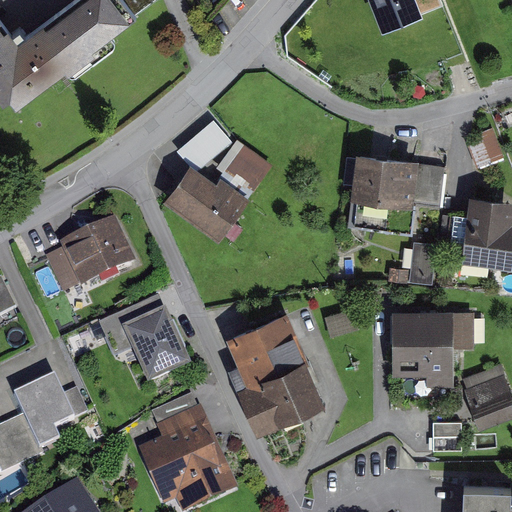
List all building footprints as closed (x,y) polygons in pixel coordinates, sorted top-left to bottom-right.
[(0,10),(0,96),(14,115),(167,0),(166,0),(78,0),(23,41),(0,10)] [(368,0),(373,12),(404,0),(368,0)] [(431,15),(373,34),(387,76),(445,57),(431,15)] [(194,161),(168,198),(223,237),(277,161),(233,131),(212,161),(226,170),(220,179),(194,161)] [(472,138),(478,165),(505,159),(498,131),(472,138)] [(451,162),(360,152),(355,197),(446,206),(451,162)] [(511,198),(474,194),(466,262),(511,267),(511,198)] [(124,219),(50,253),(71,297),(144,263),(124,219)] [(438,283),(442,243),(418,240),(414,280),(438,283)] [(0,318),(21,308),(6,277),(0,279),(0,318)] [(459,308),(398,311),(401,374),(431,372),(432,389),(463,387),(459,308)] [(169,310),(126,330),(152,385),(195,365),(169,310)] [(293,311),(231,337),(271,432),(333,406),(293,311)] [(470,386),(486,426),(511,415),(511,375),(510,371),(470,386)] [(67,394),(58,376),(18,395),(44,450),(63,441),(57,428),(92,412),(80,387),(67,394)] [(205,405),(160,425),(165,437),(141,448),(168,505),(184,498),(190,511),(243,488),(205,405)] [(466,421),(438,421),(439,451),(467,451),(466,421)] [(511,434),(502,435),(503,450),(511,449),(511,434)] [(107,511),(84,477),(32,511),(107,511)] [(511,511),(511,490),(470,489),(469,511),(511,511)]
